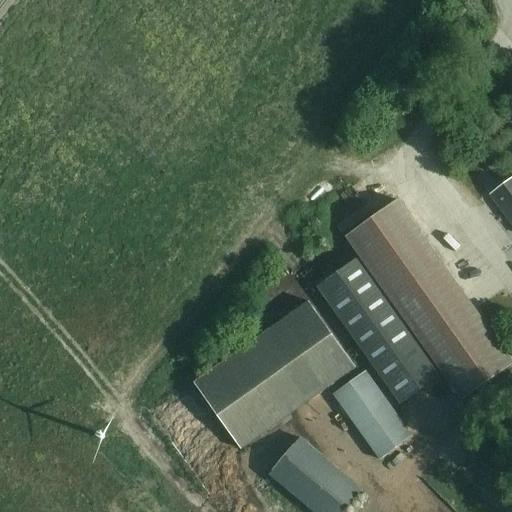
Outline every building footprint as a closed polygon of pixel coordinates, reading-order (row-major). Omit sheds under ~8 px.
[(371,201),(381,185),(365,176),(356,192),(371,201)] [(511,224),(511,179),(490,195),(511,224)] [(511,362),(397,201),(346,238),(462,402),(511,366),(511,362)] [(441,377),(357,259),(316,289),(400,407),(441,377)] [(241,450),(356,369),(309,302),(194,384),(241,450)] [(413,438),(366,372),(332,396),(379,462),(413,438)] [(458,453),(487,442),(481,424),(451,434),(458,453)] [(344,511),(362,491),(301,439),(269,477),(310,511),(344,511)]
